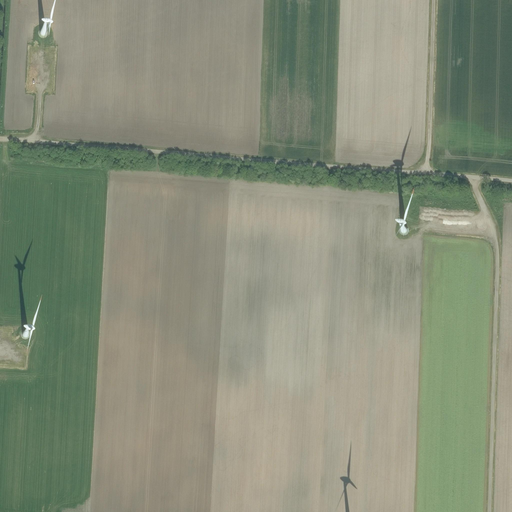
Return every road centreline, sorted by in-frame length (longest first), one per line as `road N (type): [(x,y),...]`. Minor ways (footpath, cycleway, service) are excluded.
road 1 (track): [(0,137),(511,181)]
road 2 (track): [(473,178),(497,277),(489,511)]
road 3 (track): [(433,0),(428,173)]
